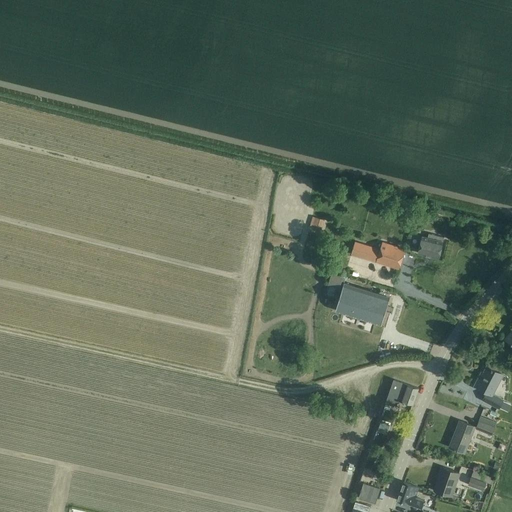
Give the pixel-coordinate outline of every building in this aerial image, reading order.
[(321,212),(320,224),(330,225),(332,214),(321,212)] [(422,236),(421,243),(418,253),(439,258),(444,237),(429,233),(428,237),(422,236)] [(351,254),(389,266),(399,269),(405,249),(382,242),(380,249),(355,241),(351,254)] [(336,309),(372,321),(382,324),(390,297),(344,282),(336,309)] [(483,399),(492,404),(499,408),(503,399),(493,393),(503,374),(487,366),(481,378),(479,377),(475,386),(487,392),(483,399)] [(394,379),(386,402),(394,405),(396,399),(404,402),(405,401),(413,404),(418,388),(409,385),(394,379)] [(477,427),(491,433),(494,425),(480,419),(477,427)] [(390,424),(381,421),(378,430),(387,433),(390,424)] [(450,447),(456,449),(456,448),(465,451),(474,426),(460,421),(450,447)] [(434,490),(444,493),(451,496),(460,473),(442,467),(434,490)] [(486,482),(471,477),(469,484),(484,489),(486,482)] [(403,481),(397,499),(412,505),(413,504),(422,507),(425,500),(415,496),(419,487),(403,481)] [(359,498),(376,503),(380,488),(363,482),(359,498)] [(351,511),(369,511),(371,507),(355,502),(351,511)]
